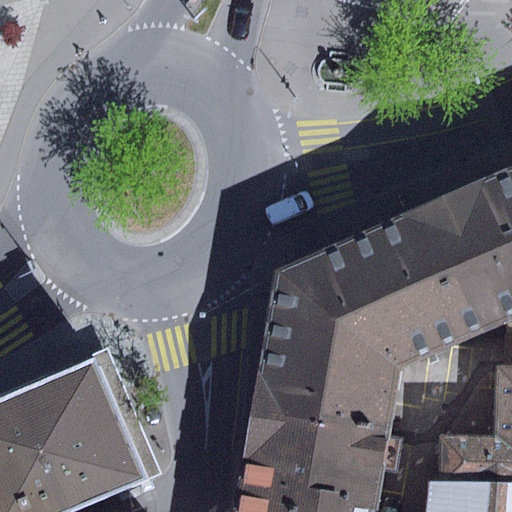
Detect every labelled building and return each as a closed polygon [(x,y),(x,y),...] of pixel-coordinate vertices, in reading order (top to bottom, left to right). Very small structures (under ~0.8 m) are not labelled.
[(255,407),(392,425),(403,368),(511,321),(511,171),(276,271),(255,407)] [(511,333),(504,335),(503,365),(511,365),(511,333)] [(0,511),(59,511),(144,475),(93,359),(0,400),(0,511)] [(439,436),(437,483),(511,484),(511,365),(503,365),(496,364),(493,438),(439,436)] [(376,511),(392,425),(255,407),(242,511),(351,511),(352,508),(374,511),(376,511)] [(511,511),(511,484),(437,483),(429,483),(425,511),(511,511)]
